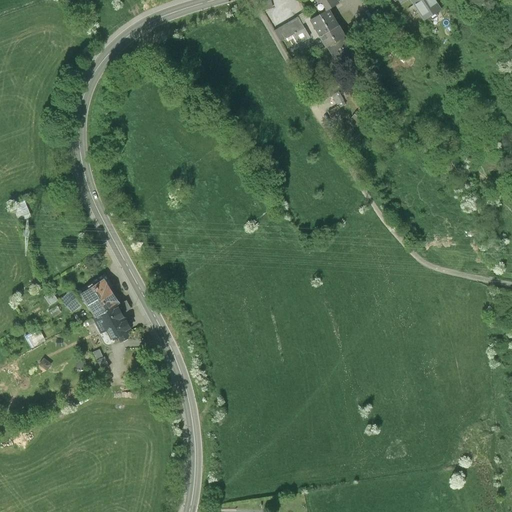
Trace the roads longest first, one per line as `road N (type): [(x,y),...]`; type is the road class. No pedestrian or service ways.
road 1 (tertiary): [(214,0),(121,40),(101,60),(79,112),(90,195),(175,359),(189,407),(196,447),(188,511)]
road 2 (track): [(511,287),(416,265),(362,196),(251,0)]
